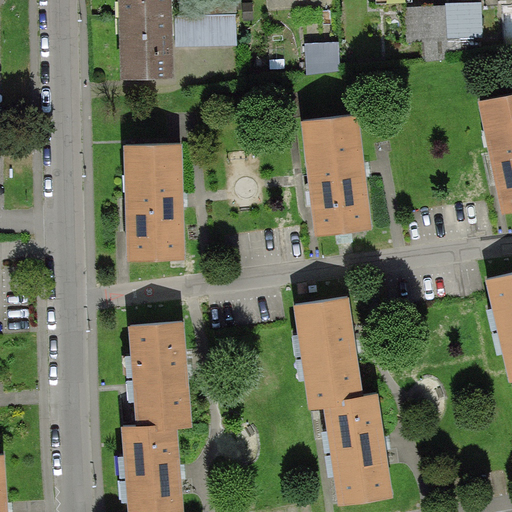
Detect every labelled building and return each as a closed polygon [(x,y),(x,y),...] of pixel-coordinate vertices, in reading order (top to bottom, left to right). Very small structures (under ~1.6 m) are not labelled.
[(178,0),(123,0),(123,83),(179,83),(179,48),(179,20),(178,0)] [(445,10),(446,42),(483,40),(482,8),(445,10)] [(445,10),(405,12),(406,43),(424,43),(425,66),(447,65),(446,42),(445,10)] [(238,20),(179,20),(179,48),(238,48),(238,20)] [(338,48),(304,49),(305,80),(339,79),(338,48)] [(511,100),(481,107),(505,224),(511,222),(511,100)] [(363,122),(307,127),(318,243),(375,237),(363,122)] [(185,150),(127,152),(131,270),(190,267),(185,150)] [(511,278),(488,284),(510,391),(511,390),(511,278)] [(346,296),(293,304),(308,405),(323,403),(362,396),(346,296)] [(186,327),(133,330),(138,430),(181,428),(191,428),(186,327)] [(362,396),(323,403),(338,502),(392,494),(377,394),(362,396)] [(185,511),(181,428),(138,430),(124,431),(128,511),(185,511)] [(0,463),(0,511),(12,511),(10,463),(0,463)]
